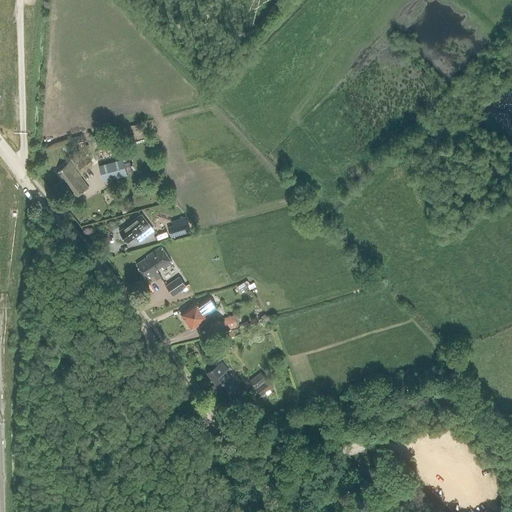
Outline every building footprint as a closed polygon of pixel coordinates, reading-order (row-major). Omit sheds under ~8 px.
[(102,143),(100,134),(92,136),(94,145),(102,143)] [(122,160),(100,166),(104,181),(127,175),(122,160)] [(70,163),(57,172),(66,184),(63,186),(73,199),(88,188),(70,163)] [(141,216),(119,232),(128,243),(135,237),(139,243),(153,232),(141,216)] [(190,231),(188,226),(187,221),(167,227),(170,237),(190,231)] [(146,256),(147,257),(136,265),(145,278),(148,276),(150,278),(153,276),(156,280),(162,277),(157,270),(162,267),(164,270),(172,264),(160,246),(146,256)] [(165,286),(173,297),(187,288),(179,277),(165,286)] [(247,281),(237,285),(241,294),(256,287),(254,283),(249,285),(247,281)] [(191,308),(181,314),(192,329),(201,322),(202,324),(210,319),(214,324),(216,331),(227,327),(228,330),(238,327),(234,315),(224,318),(225,321),(218,323),(210,313),(216,308),(209,298),(199,305),(197,301),(190,306),(191,308)] [(222,362),(207,373),(215,384),(211,387),(221,401),(238,388),(226,372),(228,370),(222,362)] [(264,376),(253,385),(255,388),(267,380),(264,376)] [(258,392),(257,390),(252,393),(257,399),(273,388),(270,383),(258,392)]
